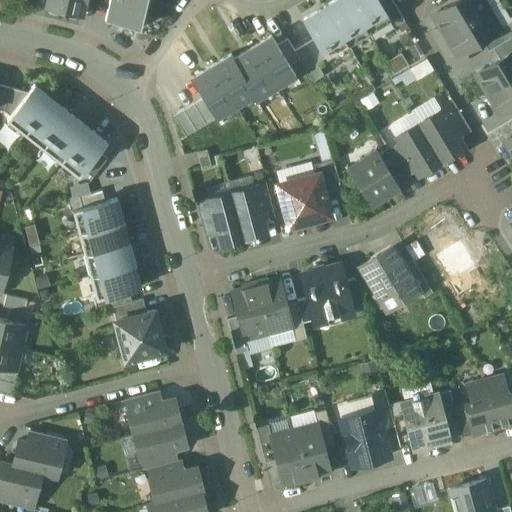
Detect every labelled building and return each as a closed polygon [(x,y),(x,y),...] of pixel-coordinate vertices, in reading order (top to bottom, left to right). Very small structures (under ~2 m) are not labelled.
[(48,0),(47,7),(82,15),(85,0),(48,0)] [(110,0),(106,22),(140,30),(147,0),(110,0)] [(368,33),(348,0),(336,0),(325,7),(348,45),(368,33)] [(348,0),(368,33),(389,20),(377,0),(348,0)] [(404,21),(391,0),(377,0),(389,20),(394,27),(404,21)] [(458,0),(458,1),(433,15),(446,35),(488,10),(481,0),(458,0)] [(325,7),(304,20),(315,39),(326,58),(348,45),(325,7)] [(488,10),(446,35),(458,55),(482,41),(500,30),(499,29),(488,10)] [(511,22),(499,29),(500,30),(482,41),(488,51),(493,48),(511,37),(511,22)] [(252,49),(276,90),(296,77),(289,66),(277,46),(272,37),(252,49)] [(511,37),(493,48),(500,59),(511,51),(511,37)] [(277,46),(289,66),(300,60),(295,52),(288,39),(277,46)] [(326,58),(315,39),(305,45),(316,64),(326,58)] [(316,64),(305,45),(295,52),(300,60),(313,82),(323,76),(316,64)] [(255,95),(258,100),(276,90),(252,49),(234,60),(255,95)] [(392,74),(407,65),(399,51),(384,61),(392,74)] [(511,51),(500,59),(476,74),(488,94),(511,79),(511,51)] [(211,65),(236,107),(255,95),(234,60),(230,54),(211,65)] [(398,73),(406,84),(431,68),(424,57),(398,73)] [(204,98),(217,119),(236,107),(211,65),(191,77),(204,98)] [(511,79),(488,94),(500,114),(511,106),(511,79)] [(0,110),(4,111),(10,88),(0,85),(0,110)] [(10,116),(7,120),(25,134),(52,100),(34,85),(28,93),(10,116)] [(28,93),(10,88),(4,111),(10,116),(28,93)] [(207,125),(217,119),(204,98),(194,104),(207,125)] [(52,100),(25,134),(43,148),(70,114),(52,100)] [(453,102),(441,110),(457,136),(469,129),(453,102)] [(197,131),(207,125),(194,104),(184,110),(197,131)] [(187,137),(197,131),(184,110),(174,116),(187,137)] [(457,136),(441,110),(418,123),(441,162),(464,148),(457,136)] [(70,114),(43,148),(60,162),(88,128),(70,114)] [(418,123),(395,137),(398,143),(415,171),(418,176),(441,162),(418,123)] [(88,128),(60,162),(78,177),(84,171),(98,152),(106,142),(88,128)] [(415,171),(398,143),(388,149),(404,177),(415,171)] [(404,177),(388,149),(378,156),(394,183),(404,177)] [(207,150),(197,153),(201,168),(211,165),(207,150)] [(98,152),(84,171),(93,178),(108,159),(98,152)] [(378,156),(375,152),(349,168),(371,204),(397,188),(394,183),(378,156)] [(333,160),(314,165),(317,175),(324,199),(342,194),(333,160)] [(317,175),(279,185),(289,225),(328,215),(324,199),(317,175)] [(266,184),(254,187),(263,218),(274,215),(266,184)] [(254,187),(231,193),(243,240),(267,233),(263,218),(254,187)] [(102,191),(68,200),(71,211),(73,211),(105,202),(102,191)] [(231,193),(208,199),(216,230),(220,246),(243,240),(231,193)] [(105,202),(73,211),(78,233),(123,221),(117,199),(105,202)] [(208,199),(196,202),(204,233),(216,230),(208,199)] [(123,221),(78,233),(84,255),(128,243),(123,221)] [(455,233),(431,247),(436,256),(460,242),(455,233)] [(416,242),(407,248),(414,260),(423,254),(416,242)] [(436,256),(450,280),(475,266),(460,242),(436,256)] [(128,243),(84,255),(90,277),(134,265),(128,243)] [(13,248),(0,244),(0,292),(2,293),(13,248)] [(392,248),(362,266),(378,293),(372,296),(380,308),(385,305),(385,306),(415,287),(403,267),(392,248)] [(431,291),(413,261),(403,267),(415,287),(419,285),(424,295),(431,291)] [(339,264),(302,273),(308,297),(314,320),(351,310),(343,282),(339,264)] [(134,265),(90,277),(96,299),(129,291),(140,287),(134,265)] [(355,278),(343,282),(351,310),(362,307),(355,278)] [(278,280),(255,286),(268,333),(291,327),(286,306),(278,280)] [(255,286),(232,292),(239,316),(245,339),(268,333),(255,286)] [(96,299),(94,300),(97,311),(112,307),(132,302),(129,291),(96,299)] [(10,308),(25,312),(28,300),(6,295),(4,307),(10,308)] [(308,297),(297,300),(302,323),(314,320),(308,297)] [(132,302),(112,307),(116,321),(147,313),(143,299),(132,302)] [(297,303),(286,306),(291,327),(295,341),(306,338),(302,323),(297,303)] [(25,312),(10,308),(7,320),(27,325),(28,325),(31,313),(25,312)] [(116,321),(115,321),(125,361),(165,350),(154,311),(147,313),(116,321)] [(239,316),(227,319),(236,354),(248,351),(245,339),(239,316)] [(0,343),(21,348),(27,325),(7,320),(0,318),(0,343)] [(0,367),(16,371),(21,348),(0,343),(0,367)] [(0,367),(0,380),(15,384),(18,372),(16,371),(0,367)] [(502,375),(485,380),(498,426),(511,422),(511,398),(508,400),(502,375)] [(0,380),(0,392),(12,395),(15,384),(0,380)] [(498,426),(485,380),(467,385),(471,401),(465,403),(473,433),(498,426)] [(159,390),(124,399),(127,411),(162,402),(159,390)] [(384,390),(372,394),(376,409),(377,409),(382,428),(394,425),(392,419),(384,390)] [(449,390),(437,393),(440,403),(451,400),(449,390)] [(437,393),(400,403),(404,416),(411,443),(413,449),(450,439),(440,403),(437,393)] [(333,402),(334,409),(367,405),(366,397),(333,402)] [(162,402),(127,411),(133,434),(180,422),(174,399),(162,402)] [(465,403),(453,406),(461,436),(473,433),(465,403)] [(325,409),(314,412),(317,424),(323,447),(335,444),(325,409)] [(376,409),(340,419),(352,465),(389,455),(382,428),(377,409),(376,409)] [(404,416),(392,419),(394,425),(400,446),(411,443),(404,416)] [(180,422),(133,434),(139,457),(174,448),(186,445),(180,422)] [(268,424),(256,428),(265,462),(277,459),(270,436),(271,436),(268,424)] [(317,424),(294,430),(306,477),(329,471),(323,447),(317,424)] [(65,439),(30,430),(27,442),(62,450),(65,439)] [(271,436),(270,436),(277,459),(283,483),(306,477),(294,430),(271,436)] [(27,442),(18,440),(12,464),(12,465),(41,472),(40,472),(56,476),(62,450),(27,442)] [(174,448),(139,457),(143,470),(147,468),(177,460),(174,448)] [(177,460),(147,468),(150,480),(184,470),(181,459),(177,460)] [(41,472),(12,465),(12,464),(0,461),(0,488),(35,497),(40,472),(41,472)] [(184,470),(150,480),(156,502),(156,503),(200,491),(201,492),(202,491),(196,467),(184,470)] [(454,511),(494,511),(495,511),(487,480),(449,489),(454,511)] [(35,497),(0,488),(0,501),(32,509),(35,497)] [(200,491),(156,503),(156,502),(148,504),(149,511),(205,511),(201,492),(200,491)]
